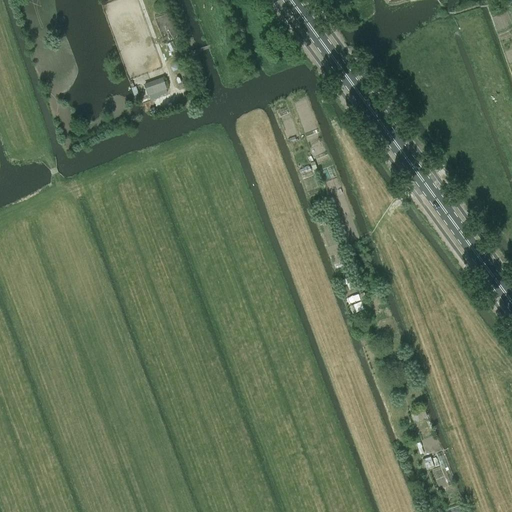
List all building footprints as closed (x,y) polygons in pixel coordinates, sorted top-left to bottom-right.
[(162,78),(145,84),(148,94),(165,88),(162,78)] [(351,276),(338,281),(340,286),(347,284),(349,290),(355,287),(351,276)] [(352,296),(346,299),(349,304),(355,301),(352,296)] [(361,302),(349,306),(352,314),(364,309),(361,302)] [(424,409),(412,413),(415,421),(427,417),(424,409)] [(431,457),(422,459),(426,469),(434,467),(431,457)]
